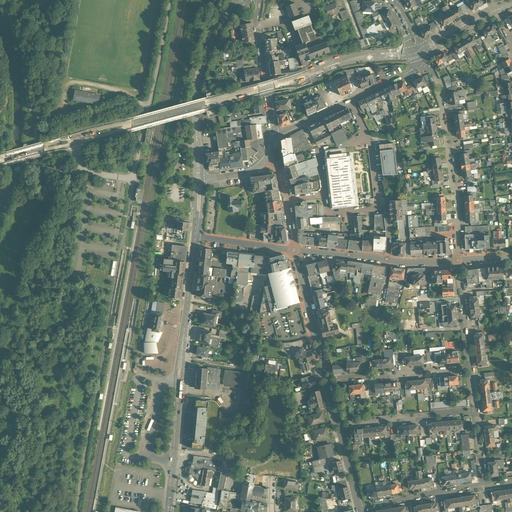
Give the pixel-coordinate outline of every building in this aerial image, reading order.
[(355,0),(350,2),(354,13),(359,12),(355,0)] [(413,0),(405,4),(408,9),(415,5),(414,3),(413,0)] [(474,0),(469,3),(469,4),(471,7),(472,10),(477,8),(474,0)] [(375,3),(363,2),(363,11),(373,12),(375,12),(375,5),(375,3)] [(292,4),(285,7),(290,18),(299,15),(295,3),(292,4)] [(336,3),(323,8),(327,18),(340,13),(336,3)] [(458,8),(453,11),(457,18),(462,15),(461,12),(459,10),(458,8)] [(346,10),(340,13),(343,21),(349,18),(346,10)] [(388,10),(381,14),(383,17),(384,19),(391,15),(388,10)] [(451,12),(448,13),(452,20),(457,18),(453,11),(451,12)] [(359,12),(354,13),(358,25),(363,23),(359,12)] [(446,15),(444,16),(448,23),(452,20),(448,13),(446,15)] [(391,15),(384,19),(386,22),(387,24),(394,20),(391,15)] [(448,23),(444,16),(439,19),(441,24),(443,26),(448,23)] [(308,17),(293,23),(295,30),(297,29),(301,41),(300,45),(295,47),(300,61),(306,59),(307,61),(329,53),(325,35),(316,38),(308,17)] [(394,20),(387,24),(389,29),(390,29),(397,25),(394,20)] [(421,20),(415,23),(419,29),(424,26),(421,20)] [(376,23),(365,29),(366,31),(375,27),(380,24),(379,21),(376,23)] [(251,23),(241,25),(243,43),(254,41),(251,23)] [(363,23),(358,25),(364,39),(369,37),(366,31),(365,29),(363,23)] [(492,25),(487,28),(491,35),(496,33),(495,31),(492,25)] [(430,26),(425,29),(429,36),(434,33),(433,30),(431,27),(430,26)] [(379,33),(375,27),(366,31),(369,37),(379,33)] [(487,28),(482,31),(484,34),(485,37),(486,38),(491,35),(487,28)] [(425,29),(420,31),(424,39),(429,36),(425,29)] [(234,31),(228,32),(229,40),(235,39),(235,37),(237,36),(237,33),(235,33),(234,31)] [(491,35),(486,38),(485,39),(488,45),(494,41),(492,38),(491,35)] [(473,36),(468,39),(472,46),(474,45),(477,43),(475,39),(473,36)] [(275,38),(265,40),(267,52),(271,51),(277,50),(275,38)] [(468,39),(463,42),(467,49),(469,48),(472,46),(468,39)] [(365,40),(358,42),(361,48),(367,46),(365,40)] [(463,42),(458,45),(462,52),(464,50),(467,49),(463,42)] [(458,45),(453,48),(455,52),(457,55),(462,52),(458,45)] [(267,52),(269,63),(277,61),(279,61),(278,57),(275,58),(274,56),(272,56),(271,51),(267,52)] [(444,52),(439,55),(443,63),(448,60),(447,58),(446,56),(444,52)] [(443,63),(439,55),(434,58),(438,65),(443,63)] [(509,59),(501,63),(503,66),(504,68),(511,65),(509,59)] [(277,61),(269,63),(271,76),(281,74),(280,69),(279,61),(277,61)] [(365,68),(359,68),(355,69),(359,77),(363,75),(363,74),(367,73),(365,68)] [(253,69),(244,71),(244,72),(246,82),(249,82),(260,80),(258,69),(253,69)] [(367,73),(363,74),(363,75),(368,86),(374,84),(372,78),(370,72),(367,73)] [(453,75),(455,80),(462,77),(459,72),(453,75)] [(354,74),(347,76),(348,81),(348,82),(349,83),(356,80),(354,74)] [(359,77),(356,78),(361,89),(368,86),(363,75),(359,77)] [(347,76),(334,82),(341,96),(351,91),(349,83),(348,82),(348,81),(347,76)] [(426,84),(422,77),(417,79),(421,87),(426,84)] [(417,79),(412,82),(413,84),(415,89),(421,87),(417,79)] [(409,86),(406,87),(403,82),(396,85),(400,93),(403,92),(406,97),(412,93),(411,91),(409,86)] [(396,84),(391,86),(389,87),(391,99),(395,98),(395,97),(394,96),(400,93),(396,85),(396,84)] [(313,87),(307,89),(309,95),(316,93),(313,87)] [(389,87),(379,92),(383,100),(384,99),(385,100),(391,99),(389,87)] [(100,95),(75,90),(73,100),(98,106),(100,95)] [(379,92),(374,95),(378,102),(383,100),(379,92)] [(317,96),(310,100),(311,101),(316,111),(326,107),(320,95),(317,96)] [(374,95),(365,99),(368,106),(369,107),(378,102),(374,95)] [(365,99),(358,102),(361,109),(365,107),(367,106),(368,106),(365,99)] [(289,100),(275,102),(276,111),(281,110),(291,108),(289,100)] [(311,101),(304,104),(307,116),(316,111),(311,101)] [(263,105),(250,107),(251,110),(254,109),(255,114),(264,113),(263,105)] [(347,108),(335,114),(340,124),(342,123),(352,118),(347,108)] [(396,123),(393,109),(389,110),(383,111),(384,113),(385,117),(387,117),(386,114),(391,113),(392,118),(385,119),(386,125),(396,123)] [(286,114),(277,115),(278,125),(282,127),(290,124),(286,114)] [(335,114),(324,119),(328,128),(329,131),(333,129),(332,128),(340,124),(335,114)] [(265,116),(256,117),(257,125),(260,124),(266,123),(265,116)] [(324,119),(316,123),(320,131),(325,129),(328,128),(324,119)] [(316,123),(308,127),(312,135),(317,133),(320,131),(316,123)] [(249,140),(257,139),(262,138),(260,124),(257,125),(251,126),(251,125),(248,126),(237,127),(231,127),(216,129),(218,144),(228,143),(249,140)] [(152,129),(147,128),(144,143),(150,144),(152,129)] [(342,129),(331,134),(336,144),(336,145),(348,139),(342,129)] [(302,130),(282,140),(281,141),(281,142),(283,157),(292,153),(293,152),(293,149),(302,144),(303,146),(309,144),(302,130)] [(319,138),(314,140),(316,145),(325,141),(324,139),(325,139),(324,138),(323,136),(319,138)] [(428,136),(424,137),(425,147),(438,145),(437,141),(429,142),(428,136)] [(257,139),(249,140),(250,147),(253,147),(256,149),(259,145),(257,143),(257,139)] [(249,140),(228,143),(228,145),(228,148),(235,147),(240,146),(240,148),(247,148),(250,147),(249,140)] [(382,176),(397,175),(394,143),(379,145),(382,176)] [(302,144),(293,149),(293,152),(292,153),(293,154),(295,154),(307,149),(311,148),(309,144),(303,146),(302,144)] [(265,149),(259,145),(256,149),(255,150),(261,154),(265,149)] [(240,146),(235,147),(235,154),(229,155),(229,158),(230,160),(230,168),(242,166),(241,160),(241,158),(240,148),(240,146)] [(219,152),(205,154),(206,162),(208,162),(208,167),(220,165),(219,157),(219,152)] [(292,153),(283,157),(284,168),(294,165),(304,162),(305,162),(303,154),(295,156),(295,154),(293,154),(292,153)] [(325,158),(331,209),(356,206),(350,155),(329,157),(325,158)] [(229,158),(223,159),(222,157),(219,157),(220,165),(221,169),(230,168),(230,160),(229,158)] [(305,162),(304,162),(306,168),(316,165),(317,165),(315,158),(305,162)] [(304,162),(294,165),(296,171),(306,168),(304,162)] [(440,164),(432,165),(433,168),(433,173),(434,182),(440,181),(443,180),(440,164)] [(284,168),(284,169),(286,176),(285,177),(288,188),(293,186),(304,183),(309,182),(307,177),(296,180),(296,178),(298,177),(296,171),(294,165),(284,168)] [(306,168),(296,171),(298,177),(296,178),(296,180),(307,177),(318,174),(316,165),(306,168)] [(275,174),(263,176),(266,191),(277,189),(275,174)] [(318,174),(307,177),(309,182),(312,182),(319,180),(318,174)] [(263,176),(251,178),(252,185),(254,192),(253,194),(264,192),(266,191),(263,176)] [(304,183),(293,186),(288,188),(288,192),(289,191),(292,194),(318,192),(320,188),(319,180),(312,182),(309,182),(304,183)] [(144,189),(136,188),(135,197),(136,197),(136,201),(141,202),(144,189)] [(266,191),(264,192),(265,197),(279,195),(277,189),(266,191)] [(402,200),(389,201),(390,220),(397,220),(403,220),(407,219),(407,216),(406,196),(402,196),(402,200)] [(233,201),(233,197),(228,197),(228,212),(238,212),(238,207),(242,207),(243,206),(244,206),(244,205),(244,204),(243,203),(242,202),(241,202),(238,202),(238,201),(233,201)] [(280,201),(268,202),(269,213),(273,213),(282,212),(282,211),(281,211),(281,208),(281,205),(280,204),(279,201),(280,201)] [(301,206),(295,206),(296,219),(306,218),(308,218),(308,213),(307,210),(307,205),(307,201),(302,201),(302,202),(301,203),(301,206)] [(472,201),(464,202),(465,213),(473,213),(473,209),(473,204),(472,201)] [(266,203),(259,203),(261,213),(264,213),(269,213),(268,202),(266,203)] [(317,204),(307,205),(307,210),(312,210),(312,213),(308,213),(308,218),(309,218),(317,218),(317,204)] [(282,212),(273,213),(269,213),(264,213),(264,225),(266,225),(267,225),(271,225),(273,225),(273,227),(277,227),(280,227),(284,227),(282,212)] [(383,239),(383,240),(386,240),(386,231),(384,215),(375,215),(374,225),(381,226),(381,235),(380,238),(383,239)] [(361,216),(354,216),(355,234),(359,234),(362,234),(362,233),(362,227),(361,216)] [(417,216),(407,216),(407,219),(408,228),(418,227),(417,216)] [(306,218),(296,219),(298,233),(303,233),(304,233),(303,229),(308,228),(308,225),(306,226),(306,223),(306,218)] [(403,220),(397,220),(397,224),(397,225),(398,227),(397,228),(398,229),(398,230),(397,231),(398,232),(398,233),(397,234),(398,235),(398,236),(397,237),(398,238),(398,239),(397,239),(396,240),(396,243),(404,243),(403,220)] [(189,223),(178,222),(177,230),(188,231),(189,223)] [(266,225),(264,225),(264,228),(260,228),(260,232),(264,232),(263,242),(268,242),(269,233),(270,233),(271,225),(267,225),(266,225)] [(285,232),(284,227),(280,227),(277,227),(276,235),(277,236),(277,233),(280,233),(285,232)] [(367,233),(367,239),(369,239),(369,235),(374,235),(374,227),(362,227),(362,233),(367,233)] [(418,227),(408,228),(409,237),(413,237),(414,237),(414,233),(420,232),(425,232),(424,227),(418,227)] [(328,234),(317,233),(316,239),(316,241),(319,241),(318,246),(327,247),(328,235),(328,234)] [(280,238),(277,238),(277,236),(276,235),(275,243),(284,244),(285,244),(286,243),(286,241),(285,237),(280,238)] [(337,236),(328,235),(327,247),(336,248),(337,239),(337,236)] [(473,235),(464,235),(465,250),(473,250),(473,241),(473,235)] [(314,238),(305,237),(304,245),(313,246),(313,239),(314,238)] [(442,241),(436,242),(437,254),(448,253),(447,243),(448,243),(447,238),(445,238),(445,241),(442,241)] [(341,240),(337,239),(336,248),(348,250),(349,241),(346,240),(346,239),(343,239),(343,240),(341,240)] [(359,242),(352,241),(353,239),(349,239),(349,241),(348,250),(357,251),(362,251),(362,242),(359,242)] [(383,240),(374,239),(373,241),(373,251),(384,252),(384,247),(385,247),(385,246),(386,246),(386,240),(383,240)] [(497,240),(493,240),(493,249),(505,248),(505,240),(502,240),(497,240)] [(367,241),(362,241),(362,242),(362,251),(373,251),(373,241),(367,241)] [(484,241),(473,241),(473,250),(484,249),(484,241)] [(396,243),(392,242),(391,253),(396,254),(395,256),(410,258),(409,245),(409,244),(404,243),(396,243)] [(436,242),(426,242),(426,244),(423,244),(423,255),(437,254),(436,242)] [(423,244),(413,245),(414,255),(423,255),(423,244)] [(162,260),(161,269),(164,269),(164,264),(173,265),(176,266),(176,261),(185,262),(186,247),(170,246),(170,248),(161,247),(160,260),(162,260)] [(211,249),(201,248),(200,258),(211,260),(212,253),(211,252),(211,249)] [(240,254),(228,253),(227,263),(229,263),(229,265),(233,265),(232,270),(238,271),(240,254)] [(281,255),(271,253),(270,254),(269,257),(273,272),(290,268),(288,260),(282,256),(283,254),(281,255)] [(255,255),(240,254),(238,271),(249,272),(251,273),(252,263),(254,263),(255,255)] [(269,257),(255,255),(254,263),(253,273),(261,274),(267,274),(267,273),(273,272),(269,257)] [(211,260),(200,258),(199,266),(210,268),(211,260)] [(326,261),(316,263),(319,274),(324,273),(329,271),(326,261)] [(347,262),(336,261),(335,267),(335,268),(336,268),(335,272),(346,273),(346,272),(347,262)] [(355,263),(347,262),(346,272),(354,273),(355,269),(355,263)] [(316,263),(305,266),(308,277),(313,276),(319,274),(316,263)] [(373,265),(362,263),(361,273),(365,274),(368,274),(371,275),(372,275),(373,265)] [(385,267),(373,265),(372,275),(371,275),(371,276),(367,294),(369,294),(377,296),(379,296),(382,284),(383,277),(384,275),(384,276),(385,267)] [(210,268),(199,266),(198,275),(210,276),(213,276),(214,268),(210,268)] [(226,270),(214,268),(213,276),(225,277),(226,272),(226,270)] [(273,272),(267,273),(267,274),(267,277),(267,283),(268,286),(264,287),(260,312),(271,310),(272,314),(276,313),(275,309),(299,302),(290,268),(273,272)] [(404,270),(391,268),(389,278),(400,279),(402,279),(403,280),(403,275),(404,270)] [(485,268),(466,271),(466,277),(466,280),(467,280),(468,287),(473,287),(473,284),(479,283),(479,280),(486,279),(485,268)] [(498,268),(485,268),(486,279),(486,280),(492,280),(499,279),(498,268)] [(355,269),(354,273),(346,272),(346,273),(346,274),(346,281),(353,282),(355,269)] [(426,269),(408,270),(407,276),(406,276),(408,277),(411,277),(415,276),(415,275),(420,275),(420,276),(424,276),(425,280),(424,281),(424,285),(429,285),(429,284),(428,271),(426,272),(426,269)] [(450,270),(441,271),(442,280),(444,280),(444,281),(446,281),(446,282),(447,282),(447,281),(448,281),(448,279),(451,279),(450,270)] [(247,285),(249,272),(238,271),(237,279),(236,284),(247,285)] [(346,273),(335,272),(332,271),(333,277),(335,282),(346,283),(346,281),(346,274),(346,273)] [(441,271),(431,271),(431,283),(442,283),(442,280),(441,271)] [(210,276),(198,275),(196,295),(211,297),(213,283),(209,283),(210,276)] [(420,275),(415,275),(415,276),(411,277),(412,281),(413,281),(413,284),(413,286),(415,286),(424,285),(424,281),(425,280),(424,276),(420,276),(420,275)] [(313,276),(308,277),(311,289),(319,287),(322,286),(320,278),(314,280),(313,276)] [(324,277),(320,278),(322,286),(324,294),(329,293),(337,291),(335,282),(333,277),(325,279),(324,277)] [(183,279),(173,278),(172,288),(181,289),(183,279)] [(404,285),(405,282),(402,281),(402,279),(400,279),(399,283),(389,282),(387,292),(385,301),(400,303),(403,290),(404,285)] [(330,296),(329,293),(324,294),(322,286),(319,287),(320,290),(322,298),(330,296)] [(180,300),(181,289),(172,288),(169,288),(168,297),(180,300)] [(320,290),(311,292),(313,300),(322,298),(320,290)] [(322,298),(313,300),(316,309),(330,306),(329,303),(327,304),(326,300),(323,301),(322,298)] [(376,300),(368,299),(368,298),(366,298),(365,301),(366,302),(365,305),(377,306),(378,299),(376,299),(376,300)] [(470,300),(469,300),(470,309),(478,308),(477,299),(470,300)] [(153,301),(152,309),(151,314),(151,315),(146,338),(145,342),(144,342),(145,354),(156,353),(155,342),(157,342),(161,333),(159,332),(161,325),(162,325),(162,322),(161,322),(163,314),(165,303),(158,302),(156,302),(153,301)] [(258,303),(252,302),(249,315),(256,317),(258,303)] [(453,304),(450,305),(450,303),(445,303),(446,305),(447,307),(446,307),(447,316),(456,315),(455,309),(455,306),(453,306),(453,304)] [(478,308),(470,309),(471,318),(473,317),(478,317),(479,317),(479,315),(478,308)] [(325,310),(317,312),(321,328),(323,337),(339,333),(337,325),(332,326),(322,329),(319,315),(326,313),(325,310)] [(221,312),(212,311),(211,315),(216,316),(216,318),(220,319),(221,312)] [(326,313),(319,315),(322,329),(332,326),(329,315),(328,313),(326,313)] [(211,315),(204,314),(202,324),(214,326),(216,318),(216,316),(211,315)] [(456,315),(447,316),(448,322),(448,325),(455,324),(457,324),(456,321),(456,315)] [(211,332),(201,330),(199,342),(209,344),(210,338),(211,332)] [(219,339),(210,338),(209,344),(210,344),(210,346),(216,347),(217,343),(219,343),(219,341),(219,339)] [(483,342),(475,343),(476,350),(484,349),(484,347),(483,342)] [(209,349),(198,347),(196,355),(203,356),(207,357),(209,349)] [(484,349),(476,350),(477,357),(477,358),(485,357),(485,352),(484,349)] [(301,350),(300,350),(296,359),(299,360),(299,361),(299,362),(300,363),(301,363),(302,363),(304,371),(310,369),(309,366),(308,362),(312,361),(313,360),(311,351),(306,352),(304,351),(301,350)] [(453,354),(446,355),(447,363),(455,362),(455,361),(455,355),(455,354),(453,354)] [(446,355),(437,356),(438,362),(438,364),(447,363),(446,355)] [(422,356),(413,357),(414,365),(423,364),(423,363),(422,357),(422,356)] [(405,357),(404,357),(404,358),(405,364),(405,366),(414,365),(413,357),(405,357)] [(485,357),(477,358),(478,365),(479,364),(485,364),(486,364),(485,357)] [(383,359),(381,360),(382,368),(391,367),(391,366),(390,360),(390,359),(383,359)] [(381,360),(372,360),(373,367),(373,369),(382,368),(381,360)] [(275,365),(268,364),(268,363),(266,362),(265,372),(275,373),(275,372),(277,372),(278,364),(276,364),(275,365)] [(357,363),(353,363),(354,371),(362,371),(362,366),(361,366),(360,362),(357,363)] [(200,369),(196,368),(195,388),(206,389),(208,369),(200,369)] [(208,369),(206,389),(218,390),(219,378),(217,378),(218,370),(208,369)] [(248,374),(225,370),(223,385),(246,388),(248,374)] [(457,376),(448,377),(449,385),(457,385),(458,385),(458,384),(457,378),(457,376)] [(448,377),(439,378),(439,379),(440,385),(440,386),(449,385),(448,377)] [(310,380),(301,382),(303,388),(307,387),(308,387),(310,387),(311,386),(317,384),(316,378),(310,380)] [(425,380),(416,381),(417,389),(423,389),(426,388),(425,381),(425,380)] [(416,381),(407,382),(408,389),(408,390),(410,390),(417,389),(416,381)] [(393,383),(384,384),(384,392),(392,391),(393,391),(393,390),(393,384),(393,383)] [(384,384),(375,385),(376,393),(384,392),(384,384)] [(356,385),(349,386),(347,386),(348,391),(349,391),(350,394),(353,394),(357,394),(356,385)] [(363,385),(356,385),(357,394),(360,393),(363,393),(364,393),(363,391),(363,389),(365,389),(364,385),(363,386),(363,385)] [(489,389),(480,390),(481,390),(482,397),(490,396),(489,393),(489,389)] [(245,391),(244,399),(255,401),(255,392),(245,391)] [(320,395),(312,397),(313,400),(315,408),(318,407),(318,408),(321,408),(320,406),(323,406),(320,395)] [(490,396),(482,397),(482,404),(490,404),(490,399),(490,396)] [(196,401),(192,449),(204,450),(208,402),(196,401)] [(244,402),(242,410),(256,412),(255,404),(244,402)] [(237,415),(220,412),(219,427),(234,429),(237,415)] [(322,413),(315,415),(315,414),(313,415),(308,417),(310,425),(324,422),(322,413)] [(499,419),(500,426),(507,425),(506,423),(509,423),(508,418),(499,419)] [(453,421),(445,422),(446,430),(449,430),(453,429),(453,421)] [(445,422),(438,423),(439,431),(443,430),(446,430),(445,422)] [(417,425),(408,426),(409,434),(418,433),(417,427),(417,425)] [(408,426),(399,427),(400,428),(400,434),(400,435),(401,435),(409,434),(408,426)] [(325,428),(314,431),(316,441),(328,438),(325,428)] [(378,428),(371,428),(372,437),(375,436),(379,436),(378,428)] [(486,430),(484,430),(485,439),(493,438),(493,433),(492,429),(486,430)] [(468,435),(461,435),(463,451),(470,451),(468,435)] [(493,438),(485,439),(486,448),(488,447),(494,447),(495,447),(493,438)] [(324,445),(316,447),(318,452),(318,453),(320,452),(322,459),(324,459),(334,456),(331,445),(325,446),(324,445)] [(216,460),(194,456),(192,463),(192,465),(202,467),(203,464),(215,466),(221,467),(226,468),(227,461),(216,460)] [(319,460),(311,462),(313,468),(326,464),(324,459),(322,459),(319,460)] [(503,460),(494,460),(494,462),(496,462),(497,469),(503,468),(504,468),(503,460)] [(340,461),(332,463),(332,467),(334,472),(334,473),(343,470),(340,461)] [(202,467),(192,465),(192,463),(190,463),(189,464),(188,466),(190,468),(191,468),(190,473),(188,473),(187,474),(187,476),(188,477),(189,478),(191,477),(191,475),(195,476),(199,481),(199,483),(201,484),(202,477),(200,477),(202,467)] [(215,466),(203,464),(202,467),(200,477),(202,477),(201,484),(199,483),(199,485),(209,487),(210,479),(212,479),(214,471),(215,466)] [(226,468),(221,467),(221,469),(222,469),(218,488),(217,489),(219,490),(222,490),(223,490),(228,468),(226,468)] [(497,469),(489,470),(490,477),(498,476),(498,474),(497,469)] [(470,473),(463,474),(464,482),(471,481),(471,480),(470,474),(470,473)] [(256,475),(246,474),(243,486),(254,488),(254,486),(256,475)] [(459,474),(456,475),(457,483),(464,482),(463,474),(459,474)] [(453,475),(448,476),(450,484),(457,483),(456,475),(453,475)] [(443,477),(442,477),(443,484),(443,485),(450,484),(448,476),(443,477)] [(429,478),(424,479),(424,483),(425,483),(426,487),(430,487),(429,485),(432,485),(432,483),(431,478),(429,478)] [(298,483),(284,480),(283,488),(297,491),(297,487),(296,487),(297,483),(298,483)] [(415,480),(407,482),(409,489),(412,488),(412,489),(415,489),(415,485),(416,484),(415,480)] [(397,484),(390,485),(392,493),(392,494),(399,493),(398,491),(397,485),(397,484)] [(386,486),(383,487),(384,495),(392,493),(390,485),(386,486)] [(254,488),(243,486),(242,494),(245,495),(244,501),(251,502),(252,495),(254,488)] [(262,488),(254,486),(254,488),(252,495),(261,496),(262,488)] [(347,487),(339,489),(339,490),(339,492),(341,497),(341,500),(350,498),(347,487)] [(380,487),(376,488),(377,496),(384,495),(383,487),(380,487)] [(376,488),(369,489),(370,496),(370,497),(377,496),(376,488)] [(223,490),(222,490),(219,506),(230,509),(232,499),(238,500),(236,509),(242,510),(244,501),(241,501),(242,494),(223,490)] [(508,490),(501,492),(502,499),(507,499),(509,498),(508,490)] [(206,492),(197,491),(196,497),(191,496),(190,502),(202,504),(203,498),(205,499),(206,492)] [(501,491),(494,492),(494,493),(495,499),(495,501),(502,499),(501,492),(501,491)] [(212,493),(206,492),(205,499),(203,498),(202,504),(201,506),(202,507),(210,508),(215,509),(218,494),(212,493)] [(474,495),(467,497),(468,505),(475,504),(474,496),(474,495)] [(327,511),(325,498),(322,498),(318,497),(321,511),(327,511)] [(467,497),(460,498),(461,506),(464,506),(468,505),(467,497)] [(294,498),(285,498),(285,511),(296,511),(296,507),(294,507),(294,498)] [(460,498),(452,499),(454,507),(461,506),(460,498)] [(452,499),(445,500),(446,501),(447,507),(447,508),(450,508),(454,507),(452,499)] [(251,502),(244,501),(242,510),(253,511),(252,511),(256,511),(257,508),(257,504),(251,502)]
